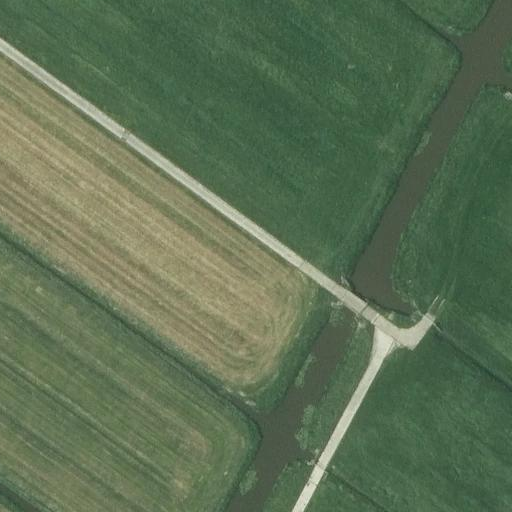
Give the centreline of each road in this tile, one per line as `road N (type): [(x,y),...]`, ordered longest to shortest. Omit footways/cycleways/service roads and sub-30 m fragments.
road 1 (track): [(0,47),(408,341),(429,317)]
road 2 (track): [(385,326),(373,367),(297,511)]
